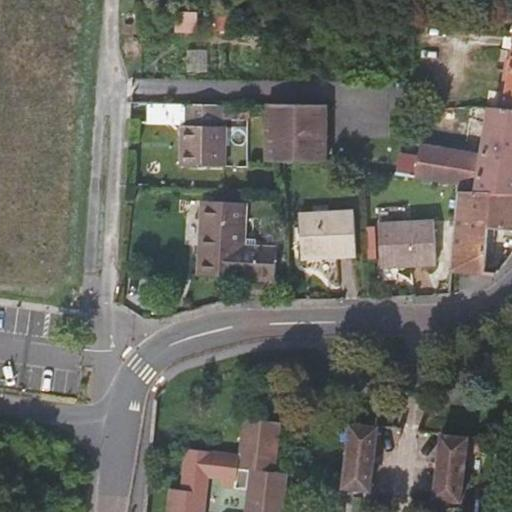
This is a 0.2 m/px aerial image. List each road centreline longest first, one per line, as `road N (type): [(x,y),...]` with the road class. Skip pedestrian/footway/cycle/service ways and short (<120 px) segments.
road 1 (residential): [(511,287),(480,305),(425,318),(219,327),(177,337),(142,364),(117,434)]
road 2 (unclassified): [(117,434),(0,409)]
